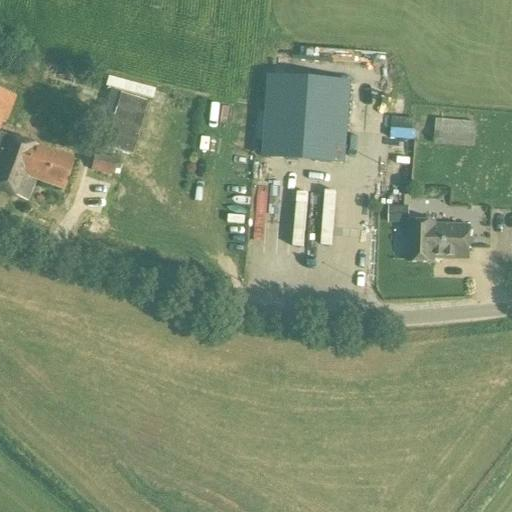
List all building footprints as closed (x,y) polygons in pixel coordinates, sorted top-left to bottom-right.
[(378,115),(380,58),(369,58),(369,77),(359,77),(357,114),(378,115)] [(345,164),(351,84),(270,78),(264,158),(345,164)] [(473,148),(476,114),(437,111),(434,145),(473,148)] [(392,118),(391,129),(412,130),(413,120),(392,118)] [(61,139),(14,122),(6,145),(20,150),(12,173),(59,190),(72,154),(58,149),(61,139)] [(114,175),(117,159),(93,155),(90,171),(114,175)] [(389,207),(389,224),(409,224),(409,207),(389,207)] [(469,260),(469,226),(435,225),(435,223),(410,222),(410,246),(405,246),(405,260),(409,260),(409,262),(434,263),(434,259),(469,260)]
